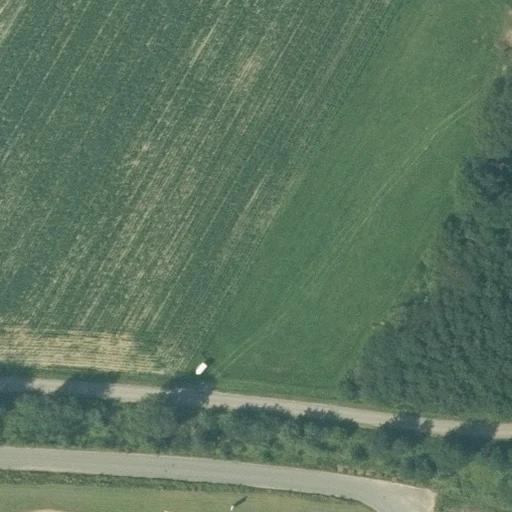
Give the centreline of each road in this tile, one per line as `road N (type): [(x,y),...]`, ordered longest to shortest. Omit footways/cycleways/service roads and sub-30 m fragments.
road 1 (unclassified): [(511,420),(0,383)]
road 2 (unclassified): [(0,456),(278,477),(406,496),(416,511)]
